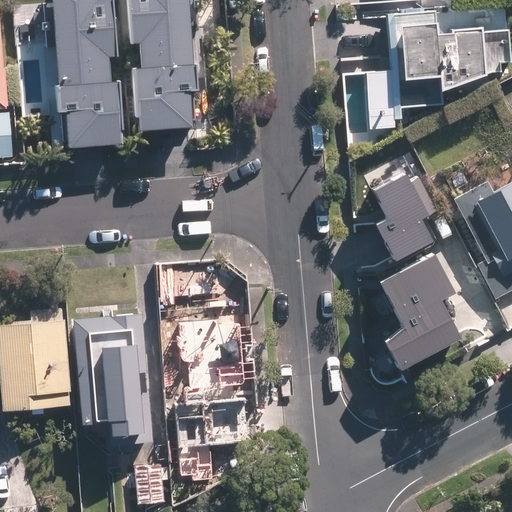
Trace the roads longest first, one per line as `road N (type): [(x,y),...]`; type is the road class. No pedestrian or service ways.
road 1 (residential): [(298,198),(324,501)]
road 2 (residential): [(298,198),(0,218)]
road 3 (residential): [(511,404),(324,501)]
road 4 (residential): [(282,0),(298,198)]
